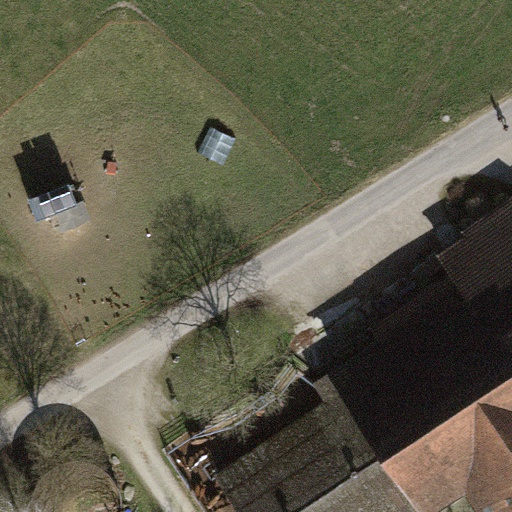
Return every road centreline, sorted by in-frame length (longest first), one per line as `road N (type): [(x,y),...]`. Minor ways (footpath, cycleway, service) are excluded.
road 1 (unclassified): [(511,117),(0,437)]
road 2 (track): [(173,511),(84,385)]
